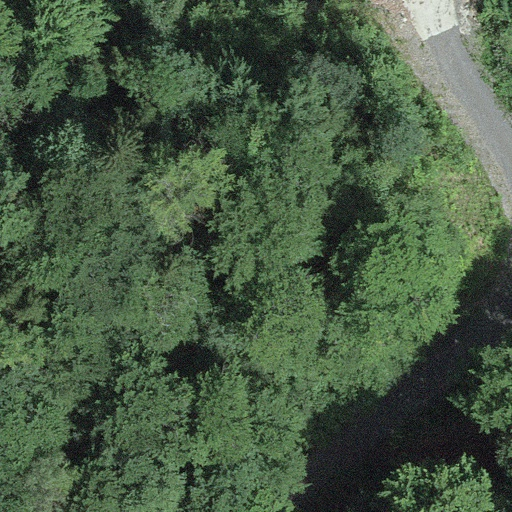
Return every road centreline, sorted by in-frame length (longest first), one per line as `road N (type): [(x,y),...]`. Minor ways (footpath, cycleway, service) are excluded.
road 1 (track): [(273,511),(471,351),(511,306)]
road 2 (track): [(511,184),(420,22),(418,0)]
